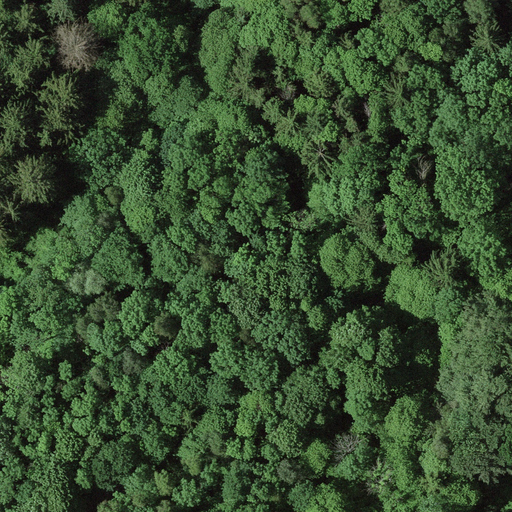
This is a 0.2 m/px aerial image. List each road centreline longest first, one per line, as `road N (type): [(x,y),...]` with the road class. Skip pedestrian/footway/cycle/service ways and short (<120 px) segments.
road 1 (track): [(0,379),(320,200),(511,52)]
road 2 (track): [(80,511),(272,382),(475,212),(511,164)]
road 3 (track): [(0,266),(75,149),(151,0)]
